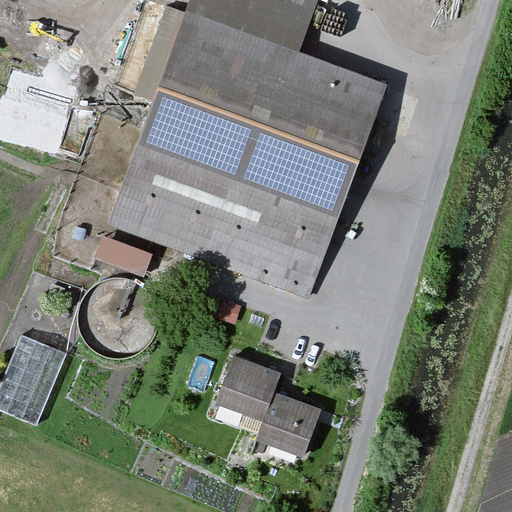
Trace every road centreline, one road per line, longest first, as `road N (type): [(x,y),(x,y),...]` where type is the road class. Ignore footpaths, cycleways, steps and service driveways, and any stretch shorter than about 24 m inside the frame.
road 1 (track): [(342,511),(494,0)]
road 2 (track): [(452,511),(511,310)]
road 3 (track): [(348,0),(378,56),(470,86)]
road 4 (track): [(0,30),(75,61),(107,0)]
